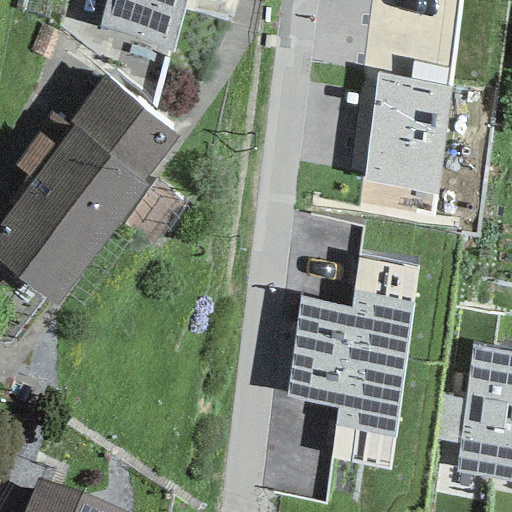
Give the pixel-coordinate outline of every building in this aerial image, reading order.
[(184,0),(105,0),(97,30),(171,53),(184,0)] [(449,87),(376,74),(362,180),(436,195),(449,87)] [(176,137),(102,78),(66,124),(54,114),(39,133),(13,166),(31,180),(27,187),(103,245),(148,186),(141,181),(176,137)] [(0,261),(56,305),(103,245),(27,187),(0,222),(0,261)] [(300,298),(292,350),(403,373),(416,267),(359,256),(350,309),(300,298)] [(511,354),(471,345),(453,473),(511,482),(511,354)] [(403,373),(292,350),(284,397),(336,409),(329,461),(388,471),(403,373)] [(118,511),(36,478),(21,511),(118,511)]
